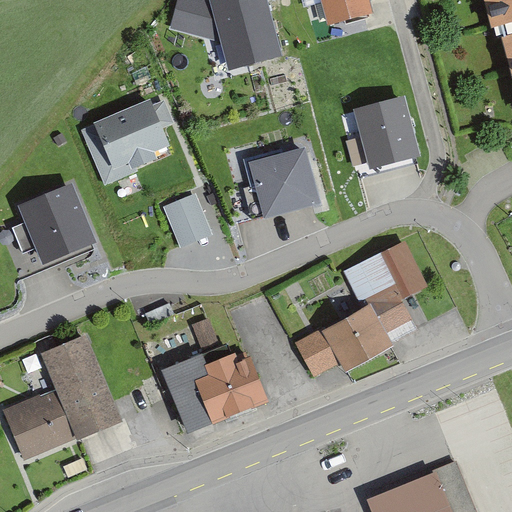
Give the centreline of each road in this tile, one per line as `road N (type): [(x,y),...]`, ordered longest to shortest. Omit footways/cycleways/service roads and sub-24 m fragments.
road 1 (residential): [(511,336),(471,245),(415,212),(375,217),(222,282),(121,282),(0,334)]
road 2 (primary): [(511,348),(104,511)]
